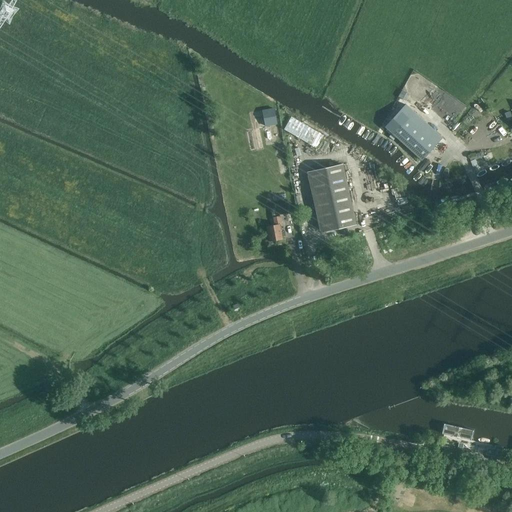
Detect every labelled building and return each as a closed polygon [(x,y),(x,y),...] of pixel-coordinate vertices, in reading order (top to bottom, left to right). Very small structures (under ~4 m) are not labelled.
[(392,134),(422,161),(443,138),(406,104),(385,127),(392,134)] [(322,135),(291,117),(284,130),(315,148),(322,135)] [(342,164),(307,172),(321,234),(356,226),(342,164)] [(288,203),(271,206),(273,217),(284,214),(289,213),(290,213),(288,203)] [(280,225),(282,224),(280,216),(273,218),(273,225),(267,227),(270,243),(283,240),(280,225)] [(441,434),(472,439),(474,429),(442,424),(441,434)]
